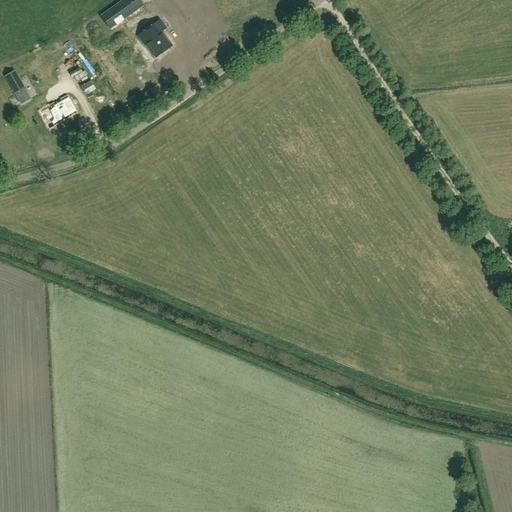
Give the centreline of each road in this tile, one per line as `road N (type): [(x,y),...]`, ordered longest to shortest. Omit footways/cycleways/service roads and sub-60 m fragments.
road 1 (unclassified): [(0,184),(115,144),(321,0)]
road 2 (track): [(511,265),(328,0)]
